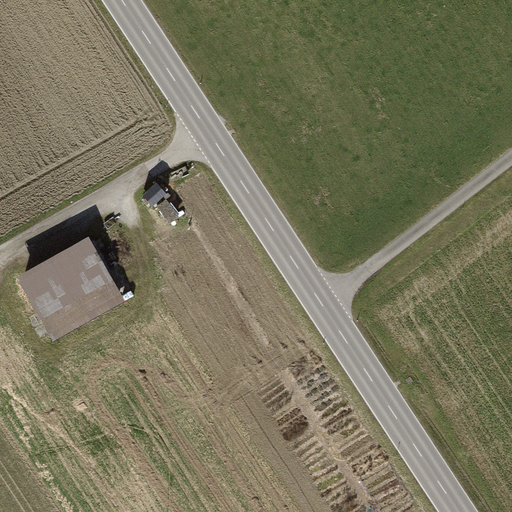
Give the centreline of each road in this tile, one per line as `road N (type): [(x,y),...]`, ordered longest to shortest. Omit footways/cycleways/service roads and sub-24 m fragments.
road 1 (primary): [(123,0),(461,511)]
road 2 (track): [(0,253),(210,132)]
